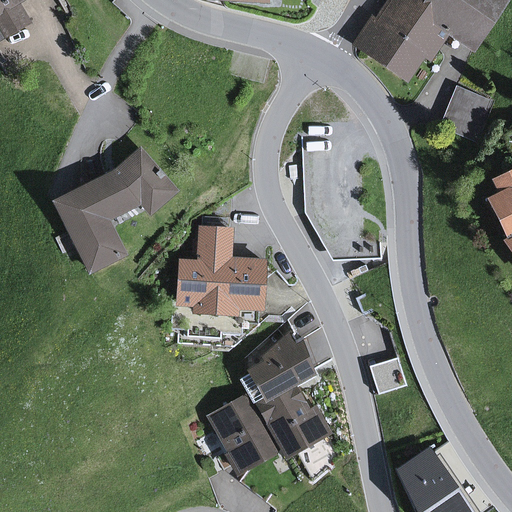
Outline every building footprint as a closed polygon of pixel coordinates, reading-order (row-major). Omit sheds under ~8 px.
[(31,0),(0,0),(0,44),(35,24),(23,5),(31,0)] [(511,0),(388,0),(388,1),(446,39),(475,57),(511,0)] [(431,62),(446,39),(388,1),(374,25),(368,21),(353,43),(408,79),(423,56),(431,62)] [(488,102),(453,89),(435,138),(471,150),(488,102)] [(374,250),(366,132),(299,137),(304,216),(332,263),(375,260),(374,250)] [(145,147),(119,168),(57,201),(95,272),(135,250),(118,218),(144,204),(155,218),(184,193),(145,147)] [(511,237),(511,170),(493,180),(500,193),(490,198),(510,238),(511,237)] [(240,225),(204,224),(203,258),(186,258),(185,306),(202,307),(201,314),(248,315),(248,307),(274,308),(275,257),(239,256),(240,225)] [(252,365),(272,401),(306,386),(326,374),(313,336),(302,343),(299,328),(252,365)] [(405,386),(396,358),(383,362),(368,367),(376,395),(405,386)] [(272,401),(263,407),(289,451),(296,461),(337,437),(306,386),(272,401)] [(253,473),(289,451),(263,407),(255,393),(218,416),(253,473)] [(426,511),(483,511),(432,433),(391,459),(426,511)]
